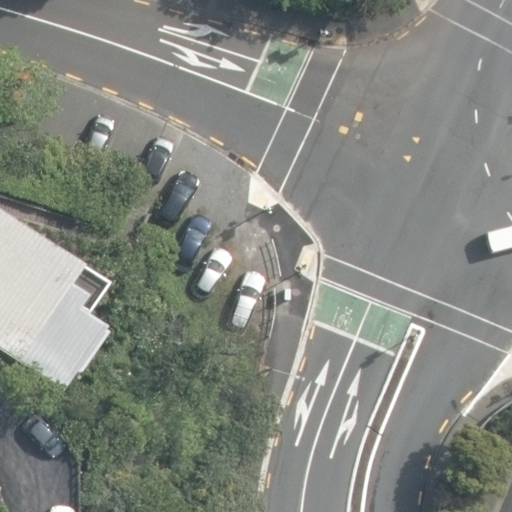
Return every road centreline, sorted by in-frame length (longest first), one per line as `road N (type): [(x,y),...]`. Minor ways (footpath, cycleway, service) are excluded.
road 1 (residential): [(457,186),(218,81),(0,8)]
road 2 (tertiary): [(345,511),(351,447),(384,349),(457,186)]
road 3 (tertiary): [(457,186),(511,77)]
road 4 (residential): [(0,405),(36,445),(46,511)]
